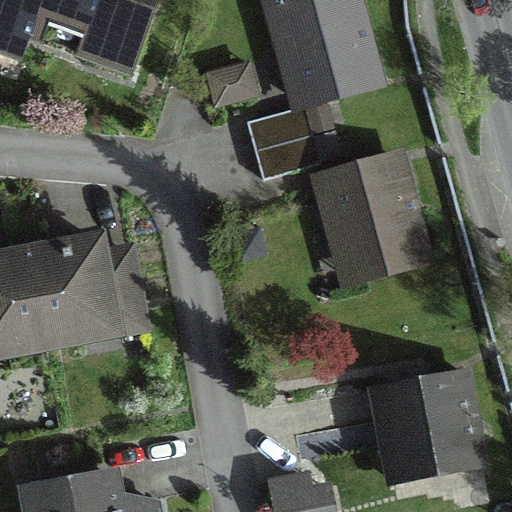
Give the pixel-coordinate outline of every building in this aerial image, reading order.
[(0,0),(0,22),(129,69),(154,0),(0,0)] [(357,0),(299,0),(269,8),(294,99),(378,76),(357,0)] [(255,151),(313,135),(305,107),(247,122),(255,151)] [(313,135),(255,151),(263,180),(321,164),(313,135)] [(342,276),(370,268),(426,253),(401,162),(317,185),(342,276)] [(101,258),(98,241),(29,254),(46,343),(86,335),(84,325),(137,315),(139,315),(128,253),(101,258)] [(0,341),(4,341),(5,350),(46,343),(29,254),(0,259),(0,341)] [(379,390),(394,469),(396,469),(474,454),(475,453),(460,375),(459,375),(381,390),(379,390)] [(107,474),(25,489),(29,511),(157,511),(156,503),(114,510),(107,474)] [(311,511),(305,477),(273,484),(278,511),(311,511)]
